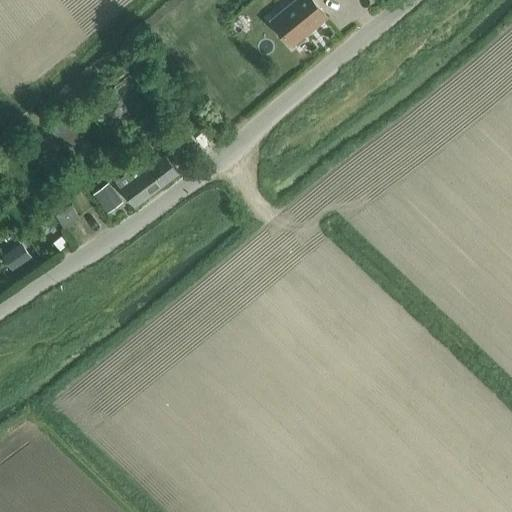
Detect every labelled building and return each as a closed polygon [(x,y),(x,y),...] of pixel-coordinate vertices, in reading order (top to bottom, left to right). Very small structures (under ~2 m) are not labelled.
[(330,16),(316,0),(291,0),(269,18),(292,47),(330,16)] [(135,69),(150,88),(163,76),(148,58),(135,69)] [(48,119),(57,133),(74,157),(87,147),(71,124),(74,122),(65,108),(48,119)] [(115,180),(121,188),(125,193),(134,206),(179,172),(165,155),(151,165),(146,158),(115,180)] [(109,182),(94,192),(108,211),(122,200),(109,182)] [(64,226),(66,225),(80,216),(72,204),(56,213),(64,226)] [(24,243),(5,256),(14,269),(33,256),(24,243)]
